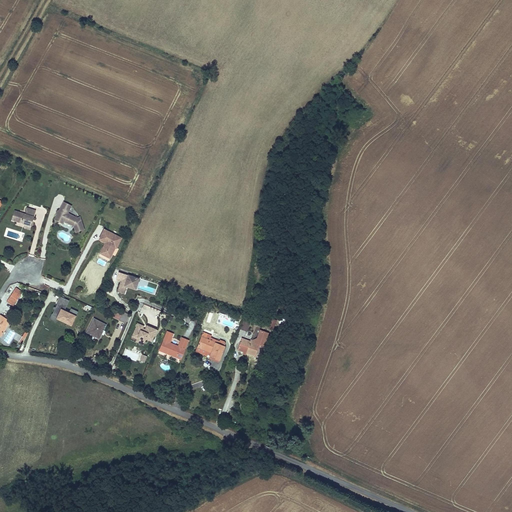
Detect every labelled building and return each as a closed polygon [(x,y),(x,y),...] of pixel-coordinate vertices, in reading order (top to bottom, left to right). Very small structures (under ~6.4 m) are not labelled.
[(72,206),(65,202),(55,220),(63,224),(64,221),(74,226),(76,232),(84,230),(80,217),(78,218),(68,213),(72,206)] [(26,213),(15,210),(13,219),(23,222),(24,220),(27,221),(26,224),(32,225),(37,210),(27,207),(26,213)] [(120,237),(103,229),(98,238),(105,242),(101,250),(104,251),(103,254),(109,257),(114,247),(115,247),(120,237)] [(137,285),(139,278),(118,272),(116,279),(121,280),(123,281),(122,283),(120,284),(118,291),(124,294),(127,286),(131,288),(132,284),(133,284),(137,285)] [(11,293),(8,298),(14,302),(18,297),(11,293)] [(63,311),(68,301),(60,296),(51,315),(57,318),(56,318),(70,324),(72,320),(73,320),(77,312),(70,308),(68,313),(63,311)] [(126,323),(129,314),(122,311),(119,320),(126,323)] [(141,315),(139,322),(146,324),(149,317),(141,315)] [(0,335),(10,322),(1,316),(0,317),(0,320),(0,321),(0,335)] [(94,318),(87,333),(100,339),(107,325),(94,318)] [(273,328),(276,320),(271,318),(267,326),(273,328)] [(245,321),(242,329),(247,331),(250,323),(245,321)] [(137,326),(132,339),(138,341),(145,344),(146,342),(152,344),(156,333),(147,329),(146,330),(137,326)] [(242,338),(238,349),(257,356),(261,345),(266,347),(271,333),(264,330),(261,340),(258,339),(255,340),(254,342),(251,341),(242,338)] [(168,334),(160,353),(180,361),(186,348),(180,346),(179,348),(170,345),(173,336),(168,334)] [(195,352),(219,362),(225,348),(207,340),(201,338),(195,352)]
